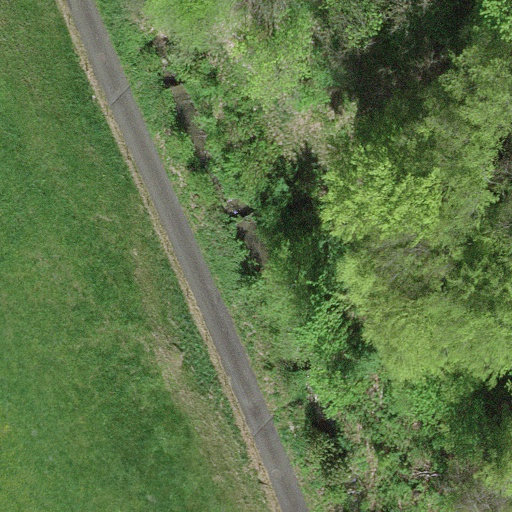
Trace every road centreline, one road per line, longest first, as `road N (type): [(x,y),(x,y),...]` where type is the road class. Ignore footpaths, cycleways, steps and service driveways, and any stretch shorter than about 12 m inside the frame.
road 1 (track): [(76,0),(163,189),(293,511)]
road 2 (track): [(189,0),(217,18),(251,82),(344,172),(388,181),(404,152),(381,42)]
